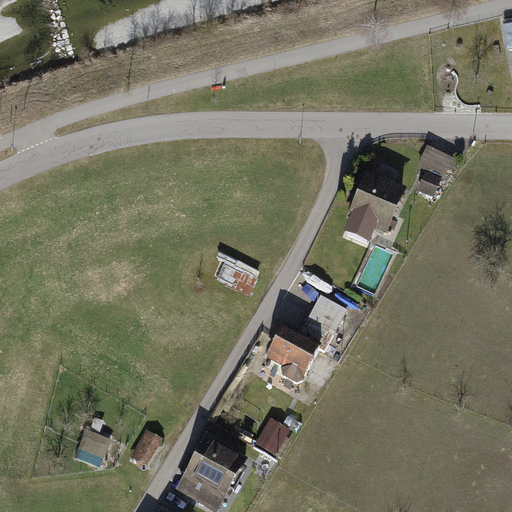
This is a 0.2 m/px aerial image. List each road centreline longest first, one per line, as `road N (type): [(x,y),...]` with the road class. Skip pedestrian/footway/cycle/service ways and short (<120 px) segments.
road 1 (track): [(0,145),(175,87),(511,2)]
road 2 (residential): [(352,127),(316,224),(134,511)]
road 3 (residential): [(0,179),(44,155),(134,132),(352,127)]
road 4 (residential): [(352,127),(511,129)]
